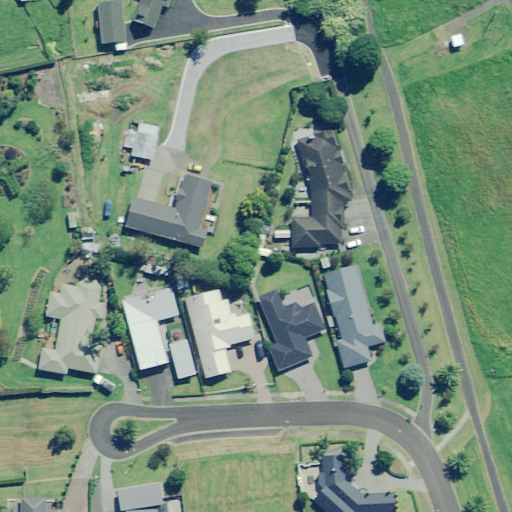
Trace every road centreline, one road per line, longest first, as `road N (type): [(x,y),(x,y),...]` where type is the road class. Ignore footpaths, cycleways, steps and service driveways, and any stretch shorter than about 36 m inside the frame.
road 1 (residential): [(447,511),(425,455),(391,421),(352,411),(195,416)]
road 2 (residential): [(195,416),(116,449),(98,429),(108,410),(168,411)]
